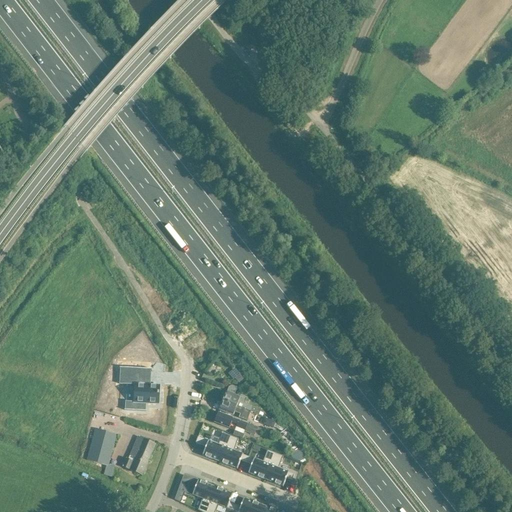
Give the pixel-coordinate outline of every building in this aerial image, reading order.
[(121,369),(120,386),(135,387),(134,403),(125,403),(125,411),(144,413),(145,405),(157,406),(159,387),(138,386),(139,370),(121,369)] [(0,406),(44,416),(42,429),(54,432),(57,418),(48,416),(55,383),(0,371),(0,406)] [(254,413),(261,416),(264,410),(257,407),(256,408),(244,403),(247,398),(240,395),(240,398),(234,395),(237,388),(232,386),(229,387),(227,392),(226,392),(222,402),(251,412),(251,411),(255,412),(254,413)] [(251,412),(222,402),(219,410),(233,416),(234,412),(240,414),(238,418),(247,421),(251,412)] [(218,413),(214,423),(223,426),(229,429),(231,424),(237,426),(237,427),(254,434),(257,428),(256,428),(250,425),(227,416),(218,413)] [(264,418),(262,424),(273,429),(276,424),(274,422),(264,418)] [(116,435),(107,432),(96,429),(87,461),(96,463),(94,472),(111,477),(114,467),(108,465),(116,435)] [(235,431),(233,435),(243,439),(245,434),(235,431)] [(200,444),(199,445),(205,448),(202,456),(203,456),(220,463),(231,436),(223,433),(218,445),(208,442),(209,441),(208,441),(202,439),(200,444)] [(231,436),(220,463),(236,469),(237,469),(240,461),(246,463),(248,457),(243,455),(242,454),(242,455),(234,452),(238,439),(231,436)] [(122,467),(142,476),(156,444),(138,437),(128,459),(126,458),(122,467)] [(293,446),(287,450),(292,459),(302,463),(305,460),(293,446)] [(248,457),(246,463),(251,465),(248,474),(249,474),(265,480),(275,453),(267,450),(262,463),(254,460),(254,459),(248,457)] [(275,453),(265,480),(282,487),(283,487),(286,479),(292,481),(293,480),(292,479),(294,475),(288,473),(288,472),(288,473),(278,469),(283,457),(275,453)] [(181,484),(178,490),(187,493),(192,495),(192,496),(193,496),(193,495),(202,499),(198,511),(200,511),(206,511),(216,488),(198,481),(195,489),(181,484)] [(216,488),(206,511),(215,511),(218,505),(226,508),(226,509),(227,509),(232,511),(235,505),(229,503),(233,494),(232,494),(216,488)] [(235,505),(232,511),(235,511),(257,511),(260,505),(244,499),(240,507),(235,505)]
